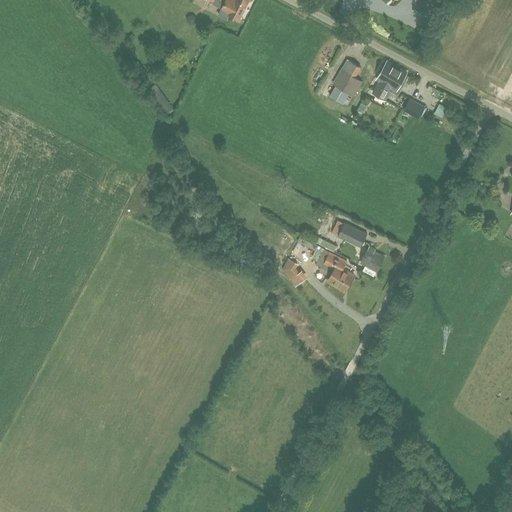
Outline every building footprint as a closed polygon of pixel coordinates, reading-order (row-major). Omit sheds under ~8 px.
[(239,20),(243,11),(232,6),(235,1),(231,0),(225,0),(218,15),(227,19),(229,15),(239,20)] [(232,6),(243,11),(248,0),(235,0),(235,1),(232,6)] [(348,59),(342,69),(341,69),(333,84),(354,96),(363,81),(356,77),(361,67),(348,59)] [(407,72),(387,61),(377,79),(380,81),(373,93),(385,99),(390,90),(397,95),(408,76),(405,75),(407,72)] [(419,118),(425,106),(410,98),(404,110),(419,118)] [(434,114),(442,118),(447,107),(439,103),(434,114)] [(361,248),(368,233),(345,222),(338,236),(361,248)] [(318,245),(301,236),(300,235),(300,236),(297,241),(315,250),(318,245)] [(374,276),(376,270),(377,271),(385,256),(374,251),(375,249),(370,246),(361,263),(365,265),(363,270),(374,276)] [(334,268),(332,272),(328,280),(346,290),(354,275),(343,268),(347,261),(324,248),(321,254),(318,260),(323,262),(334,268)] [(288,258),(282,269),(296,286),(308,276),(302,269),(299,272),(296,268),(298,264),(288,258)]
